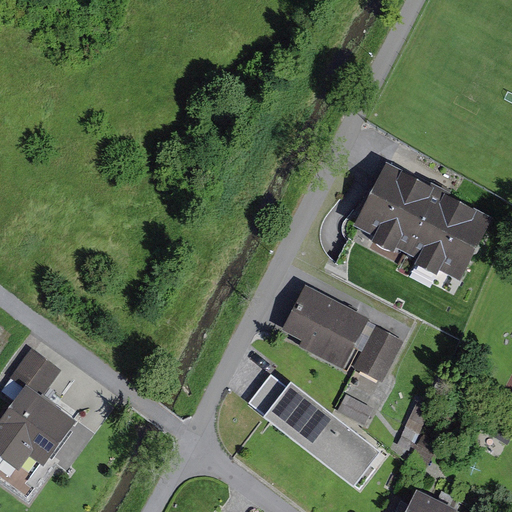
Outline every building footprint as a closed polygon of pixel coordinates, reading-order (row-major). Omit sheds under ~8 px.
[(491,214),(388,165),(357,229),(460,278),(491,214)] [(369,319),(312,288),(287,334),(344,365),(369,319)] [(405,342),(383,329),(361,364),(383,378),(405,342)] [(67,369),(35,347),(17,375),(29,386),(47,398),(67,369)] [(253,402),(268,415),(291,386),(275,374),(253,402)] [(266,418),(356,488),(383,452),(293,383),(291,386),(268,415),(266,418)] [(78,420),(47,398),(29,386),(0,428),(0,455),(11,463),(19,450),(45,468),(78,420)] [(376,410),(352,396),(344,411),(368,424),(376,410)] [(457,511),(420,492),(408,511),(457,511)]
